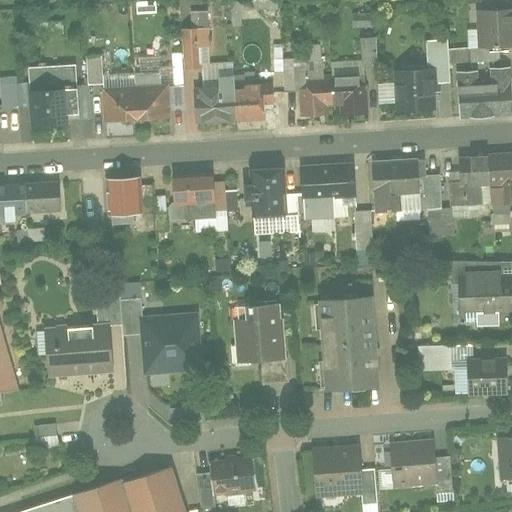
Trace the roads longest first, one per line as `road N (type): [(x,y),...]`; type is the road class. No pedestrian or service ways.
road 1 (residential): [(0,163),(511,133)]
road 2 (residential): [(279,436),(511,413)]
road 3 (residential): [(128,446),(279,436)]
road 4 (residential): [(128,446),(140,428),(136,415),(120,405),(106,408),(96,431),(105,445),(123,448)]
